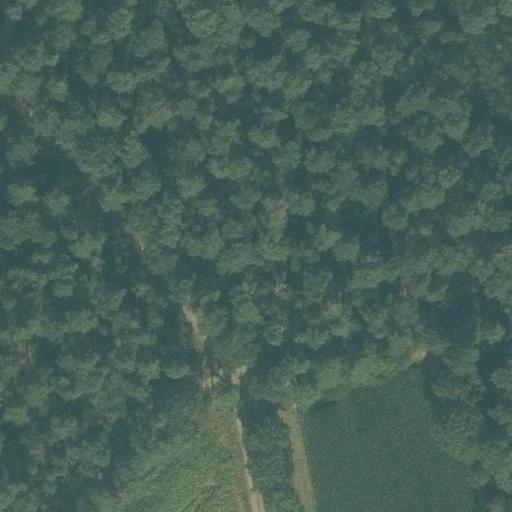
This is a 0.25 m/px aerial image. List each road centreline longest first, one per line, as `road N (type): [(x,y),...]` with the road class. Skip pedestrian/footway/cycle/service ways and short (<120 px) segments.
road 1 (track): [(231,366),(242,245),(233,0)]
road 2 (track): [(0,115),(77,184),(231,366)]
road 3 (track): [(263,511),(231,366)]
